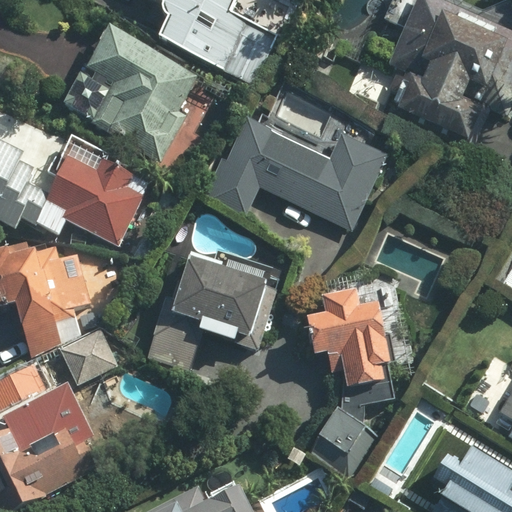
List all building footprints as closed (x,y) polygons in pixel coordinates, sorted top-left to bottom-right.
[(243,1),(241,0),(142,0),(141,1),(172,18),(160,40),(255,91),(280,44),(234,19),(243,1)] [(511,38),(421,2),(394,72),(408,78),(394,114),(477,147),(488,119),(511,128),(511,38)] [(201,78),(116,33),(89,83),(112,95),(93,131),(168,171),(194,122),(182,115),(201,78)] [(328,164),(251,123),(209,199),(249,221),(266,191),(352,238),(394,160),(345,133),(328,164)] [(30,159),(0,144),(0,226),(21,237),(28,224),(65,242),(72,228),(122,253),(155,186),(75,146),(66,162),(56,157),(48,175),(62,182),(52,201),(31,191),(38,177),(25,170),(30,159)] [(56,267),(51,249),(0,261),(0,315),(20,311),(32,357),(65,349),(57,317),(95,307),(83,260),(56,267)] [(207,332),(256,348),(272,297),(284,300),(296,264),(256,251),(247,279),(195,263),(183,302),(169,297),(148,364),(193,378),(207,332)] [(396,366),(384,308),(363,312),(359,296),(325,303),(329,318),(307,323),(315,361),(329,358),(333,376),(347,373),(342,415),(313,460),(352,484),(380,440),(365,431),(369,406),(393,402),(386,368),(396,366)] [(102,335),(63,355),(80,389),(120,369),(102,335)] [(511,396),(501,416),(511,422),(511,439),(511,441),(511,440),(511,396)] [(77,446),(65,423),(20,445),(16,437),(0,444),(0,511),(36,511),(48,506),(40,490),(96,462),(85,442),(77,446)] [(511,511),(511,476),(475,452),(466,467),(453,458),(433,488),(447,497),(438,511),(511,511)] [(252,511),(241,488),(209,504),(203,492),(161,511),(252,511)]
